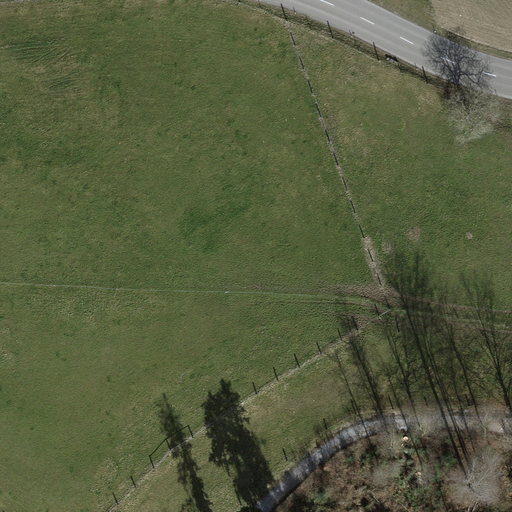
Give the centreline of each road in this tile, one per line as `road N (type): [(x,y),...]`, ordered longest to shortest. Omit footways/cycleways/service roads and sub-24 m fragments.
road 1 (track): [(255,511),(358,427),(511,421)]
road 2 (tertiary): [(511,80),(452,62),(320,0)]
